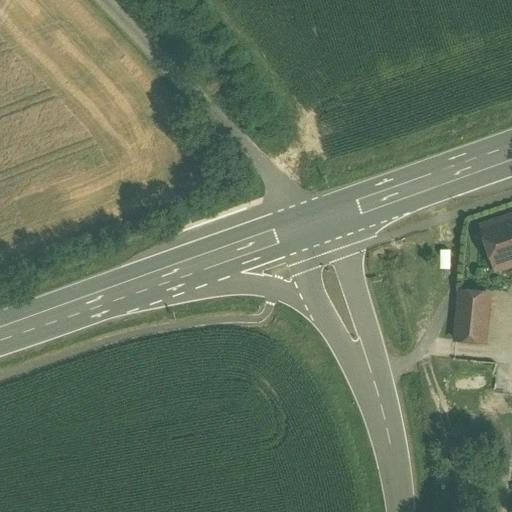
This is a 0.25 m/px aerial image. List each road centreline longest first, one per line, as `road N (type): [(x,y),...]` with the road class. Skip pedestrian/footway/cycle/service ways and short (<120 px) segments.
road 1 (unclassified): [(84,0),(312,227)]
road 2 (secondary): [(118,296),(209,287),(273,293),(315,310),(361,352)]
road 3 (secondary): [(312,227),(511,156)]
road 4 (secondary): [(118,296),(312,227)]
road 5 (tertiary): [(361,352),(398,480),(397,511)]
road 6 (tertiary): [(312,227),(361,352)]
road 7 (secondary): [(0,336),(118,296)]
